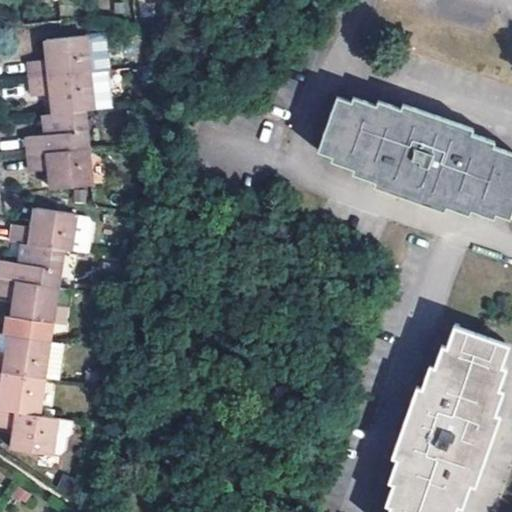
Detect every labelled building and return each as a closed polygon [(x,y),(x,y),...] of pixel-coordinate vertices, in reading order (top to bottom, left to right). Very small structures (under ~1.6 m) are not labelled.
[(105,34),(84,36),(88,73),(109,71),(105,34)] [(29,63),(31,79),(88,73),(84,36),(45,41),(46,54),(47,60),(29,63)] [(88,73),(31,79),(33,96),(51,95),(53,114),(83,111),(92,110),(88,73)] [(473,133),(474,128),(402,103),(401,108),(378,100),(377,105),(353,96),(351,102),(337,96),(318,151),(331,156),(330,161),(354,169),(352,175),(374,182),(374,186),(411,199),(445,212),(446,208),(470,217),(472,210),(495,218),(496,213),(511,219),(511,215),(511,152),(494,147),(496,141),(473,133)] [(27,137),(29,155),(87,149),(83,111),(53,114),(43,115),(45,135),(27,137)] [(87,149),(29,155),(30,172),(49,170),(50,175),(51,190),(90,185),(87,149)] [(22,244),(63,250),(87,254),(91,224),(87,218),(75,216),(75,214),(35,208),(32,228),(14,225),(11,242),(22,244)] [(1,261),(0,266),(0,278),(58,287),(63,250),(22,244),(19,263),(1,261)] [(58,287),(0,278),(0,296),(14,299),(14,302),(12,318),(8,317),(5,335),(49,341),(55,305),(58,287)] [(73,290),(58,287),(55,305),(70,307),(73,290)] [(500,365),(508,344),(454,326),(446,347),(442,345),(435,367),(431,366),(424,389),(418,386),(392,458),(397,460),(389,483),(393,484),(386,506),(391,508),(389,511),(456,511),(458,507),(463,509),(471,485),(475,487),(488,451),(500,415),(495,414),(503,391),(498,389),(506,367),(500,365)] [(0,371),(44,379),(49,341),(5,335),(0,334),(0,371)] [(65,344),(49,341),(44,379),(59,381),(65,344)] [(0,389),(2,390),(0,402),(0,409),(39,415),(44,379),(0,371),(0,389)] [(58,421),(58,418),(39,415),(0,409),(0,428),(15,431),(12,449),(52,456),(52,455),(58,421)] [(73,423),(58,421),(52,455),(60,456),(65,452),(67,439),(72,436),(73,423)]
